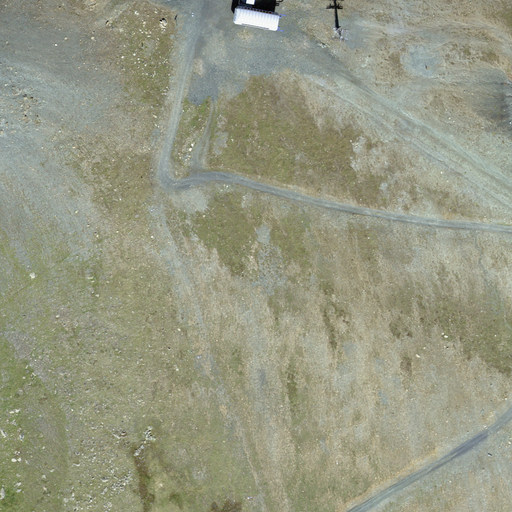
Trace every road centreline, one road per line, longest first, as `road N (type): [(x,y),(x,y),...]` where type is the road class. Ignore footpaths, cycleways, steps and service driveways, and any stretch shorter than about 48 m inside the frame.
road 1 (track): [(511,228),(416,221),(207,177),(169,188),(159,180),(194,0)]
road 2 (track): [(357,511),(511,406)]
